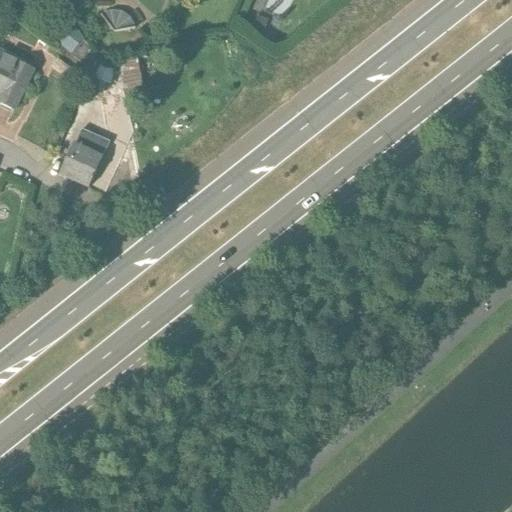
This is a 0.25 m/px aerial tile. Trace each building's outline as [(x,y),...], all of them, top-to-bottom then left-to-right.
[(113,33),(134,29),(129,20),(121,13),(110,12),(100,16),(113,33)] [(82,41),(72,29),(57,47),(68,57),(82,41)] [(5,53),(0,50),(0,104),(13,111),(33,71),(3,57),(5,53)] [(137,56),(116,60),(125,106),(145,102),(137,56)] [(57,60),(51,68),(79,89),(90,72),(84,67),(80,73),(76,71),(74,72),(57,60)] [(93,80),(108,87),(115,71),(100,64),(93,80)] [(80,131),(60,176),(88,189),(101,159),(104,160),(110,145),(80,131)]
